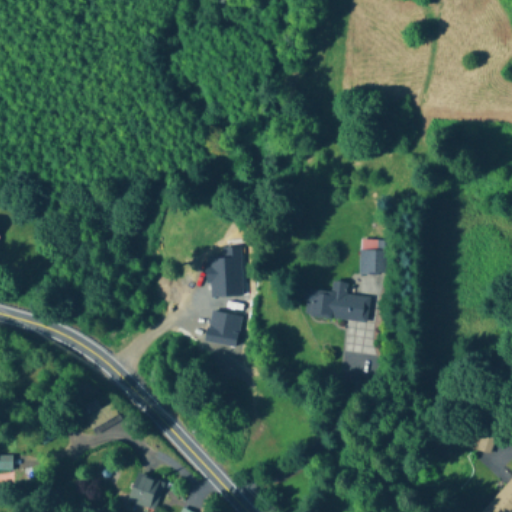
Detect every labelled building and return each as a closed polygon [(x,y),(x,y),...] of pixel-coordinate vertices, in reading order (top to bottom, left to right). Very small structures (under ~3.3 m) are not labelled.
[(359,275),(390,275),(390,241),(360,241),(359,275)] [(366,323),(369,298),(346,295),(347,284),(332,283),(331,292),(304,290),(302,316),(366,323)] [(111,403),(100,409),(95,400),(80,409),(95,434),(121,419),(111,403)] [(154,511),(163,483),(135,474),(126,503),(154,511)] [(511,511),(511,477),(481,511),(511,511)]
